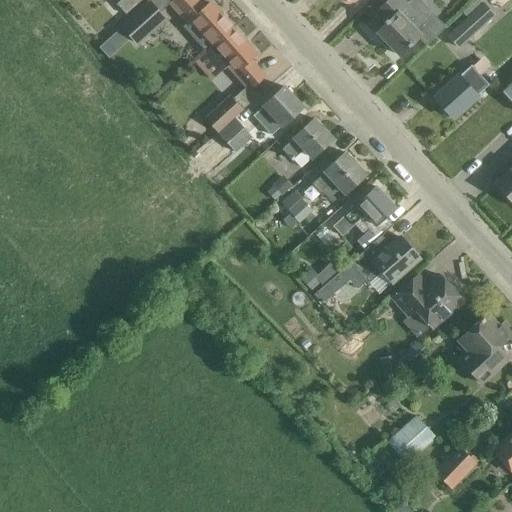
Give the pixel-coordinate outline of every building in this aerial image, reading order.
[(141,0),(120,0),(116,4),(126,14),(141,0)] [(172,0),(190,19),(182,27),(206,53),(216,44),(232,29),(210,3),(204,8),(197,0),(172,0)] [(404,0),(387,0),(373,13),(385,25),(377,33),(399,56),(418,37),(427,46),(446,28),(446,27),(438,19),(431,12),(419,0),(409,0),(407,3),(404,0)] [(483,2),(458,24),(470,37),(494,15),(483,2)] [(133,12),(118,26),(120,28),(129,38),(136,46),(151,32),(133,12)] [(0,45),(8,38),(0,28),(0,45)] [(206,53),(196,62),(212,79),(226,67),(244,88),(247,91),(252,87),(265,76),(250,59),(256,54),(232,29),(216,44),(206,53)] [(482,55),(505,80),(511,73),(511,39),(506,33),(482,55)] [(8,38),(0,45),(0,73),(10,66),(15,72),(24,65),(18,58),(23,55),(8,38)] [(100,46),(98,48),(107,58),(110,57),(115,51),(106,40),(100,46)] [(460,77),(435,98),(453,119),(478,97),(477,97),(489,86),(472,67),(461,77),(460,77)] [(511,82),(502,92),(511,103),(511,82)] [(38,99),(17,117),(31,134),(65,105),(51,88),(47,92),(42,86),(33,93),(38,99)] [(254,114),(253,115),(263,126),(271,136),(283,125),(302,107),(284,87),(264,105),(254,114)] [(229,95),(205,117),(218,132),(234,117),(243,110),(233,99),(229,95)] [(65,105),(31,134),(46,151),(67,133),(72,139),(80,132),(75,126),(79,122),(65,105)] [(234,117),(218,132),(235,151),(251,136),(235,118),(234,117)] [(295,137),(283,148),(294,159),(295,158),(302,165),(312,156),(313,157),(332,139),(313,119),(294,136),(295,137)] [(346,193),(366,175),(345,152),(326,170),(327,171),(314,183),(323,194),(324,193),(332,203),(345,191),(346,193)] [(95,166),(74,184),(88,201),(122,172),(108,155),(104,159),(98,153),(90,160),(95,166)] [(511,167),(494,184),(511,203),(511,167)] [(122,172),(88,201),(103,218),(124,200),(129,206),(137,199),(132,193),(136,189),(122,172)] [(282,175),(271,185),(281,196),(292,186),(282,175)] [(346,215),(333,226),(342,236),(354,225),(364,236),(356,242),(364,251),(373,242),(381,235),(392,226),(384,217),(395,207),(376,186),(357,204),(358,206),(347,216),(346,215)] [(302,200),(289,211),(299,222),(312,211),(302,200)] [(150,234),(126,254),(143,274),(179,244),(163,225),(170,219),(160,207),(141,223),(150,234)] [(343,269),(341,271),(350,281),(359,273),(367,282),(369,284),(383,271),(393,282),(419,258),(400,238),(391,246),(383,253),(373,242),(364,251),(343,269)] [(0,284),(9,277),(0,266),(0,284)] [(310,267),(299,278),(311,292),(323,281),(310,267)] [(359,273),(350,281),(358,290),(367,282),(359,273)] [(417,310),(432,327),(462,302),(440,275),(428,285),(420,277),(395,299),(410,316),(417,310)] [(9,277),(0,284),(0,325),(5,321),(0,315),(24,295),(9,277)] [(319,290),(313,295),(320,303),(331,294),(324,286),(319,290)] [(501,350),(501,345),(511,335),(511,329),(506,322),(501,327),(489,314),(459,340),(470,352),(462,360),(482,383),(509,360),(501,350)] [(379,358),(384,378),(387,382),(425,348),(418,340),(398,359),(397,355),(379,358)] [(416,415),(386,442),(407,465),(436,438),(416,415)] [(511,436),(496,451),(511,468),(511,436)] [(457,445),(451,452),(432,471),(450,490),(476,464),(457,445)] [(373,454),(363,464),(371,473),(381,463),(373,454)] [(378,471),(368,481),(379,492),(389,482),(378,471)] [(412,511),(403,503),(396,510),(397,511),(412,511)]
